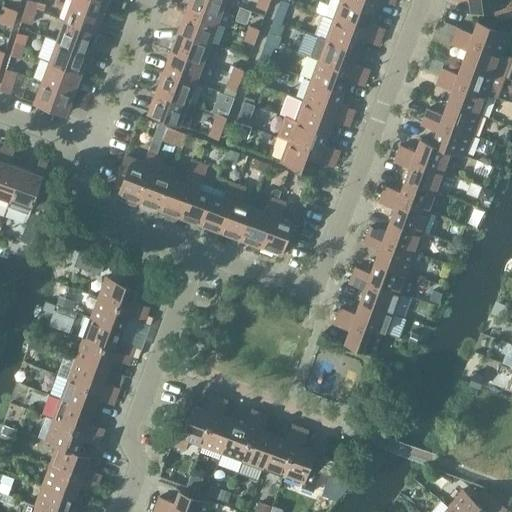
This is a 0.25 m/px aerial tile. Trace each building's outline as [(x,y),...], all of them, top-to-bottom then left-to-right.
[(30,0),(28,0),(26,7),(36,10),(38,2),(30,0)] [(72,0),(65,21),(97,33),(105,12),(72,0)] [(72,0),(105,12),(109,0),(72,0)] [(218,0),(190,0),(186,11),(218,23),(226,3),(218,0)] [(271,0),(259,0),(257,7),(267,11),(271,0)] [(343,0),(341,0),(334,19),(382,37),(385,29),(370,23),(374,11),(343,0)] [(343,0),(374,11),(378,0),(380,0),(394,5),(396,0),(343,0)] [(458,0),(470,0),(472,12),(494,9),(496,21),(511,18),(511,0),(453,0),(453,1),(458,0)] [(21,21),(31,24),(36,10),(26,7),(21,21)] [(6,16),(16,19),(18,12),(8,9),(6,16)] [(186,11),(179,31),(211,43),(218,23),(186,11)] [(16,19),(6,16),(4,23),(14,26),(16,19)] [(334,19),(326,40),(359,52),(363,40),(379,46),(382,37),(334,19)] [(65,21),(57,41),(90,53),(97,33),(65,21)] [(458,28),(455,36),(503,54),(511,33),(478,21),(473,34),(458,28)] [(250,26),(248,34),(257,37),(260,30),(250,26)] [(179,31),(171,52),(203,63),(211,43),(179,31)] [(248,34),(245,41),(255,44),(257,37),(248,34)] [(511,58),(511,57),(503,54),(455,36),(452,45),(467,51),(463,62),(505,78),(511,58)] [(326,40),(319,60),(367,78),(370,69),(355,64),(359,52),(326,40)] [(57,41),(50,61),(82,73),(90,53),(57,41)] [(13,49),(23,52),(25,45),(15,42),(13,49)] [(23,52),(13,49),(11,56),(21,59),(23,52)] [(171,52),(164,72),(196,84),(203,63),(171,52)] [(319,60),(312,80),(344,92),(348,80),(364,86),(367,78),(319,60)] [(50,61),(42,82),(75,94),(82,73),(50,61)] [(488,95),(498,98),(505,78),(463,62),(459,74),(443,69),(440,77),(488,95)] [(233,74),(242,78),(245,70),(235,67),(233,74)] [(0,90),(10,94),(17,72),(7,69),(0,90)] [(164,72),(156,92),(188,104),(196,84),(164,72)] [(242,78),(233,74),(230,81),(240,85),(242,78)] [(488,95),(440,77),(437,85),(452,91),(448,103),(481,115),(488,95)] [(312,80),(304,101),(352,118),(356,110),(340,104),(344,92),(312,80)] [(75,94),(42,82),(35,103),(67,115),(75,94)] [(188,104),(156,92),(148,114),(188,128),(196,107),(188,104)] [(304,101),(297,121),(329,133),(334,121),(349,127),(352,118),(304,101)] [(481,115),(448,103),(444,115),(428,109),(425,117),(473,135),(481,115)] [(218,115),(227,118),(230,111),(220,107),(218,115)] [(227,118),(218,115),(210,136),(219,140),(227,118)] [(437,132),(433,143),(433,144),(454,151),(453,152),(465,157),(473,135),(425,117),(422,126),(437,132)] [(297,121),(289,141),(337,159),(341,150),(325,145),(329,133),(297,121)] [(171,138),(184,143),(187,134),(175,129),(171,138)] [(401,146),(398,154),(446,172),(453,152),(454,151),(433,144),(433,143),(421,139),(416,152),(401,146)] [(337,159),(289,141),(281,162),(314,174),(319,161),(334,167),(337,159)] [(0,167),(8,145),(0,142),(0,143),(0,167)] [(0,167),(0,203),(8,207),(23,168),(10,164),(16,148),(8,145),(0,167)] [(139,203),(159,148),(151,145),(144,163),(126,156),(114,186),(120,189),(118,195),(126,198),(125,200),(126,203),(135,206),(137,205),(138,203),(139,203)] [(159,148),(139,203),(143,204),(142,207),(143,209),(151,212),(153,211),(154,209),(160,211),(172,178),(173,174),(161,169),(168,151),(159,148)] [(410,168),(406,180),(438,192),(446,172),(398,154),(394,163),(410,168)] [(23,168),(8,207),(30,215),(44,176),(49,160),(41,157),(35,173),(23,168)] [(183,182),(172,178),(160,211),(166,213),(166,215),(167,217),(175,221),(177,220),(178,217),(180,218),(198,170),(189,167),(183,182)] [(198,170),(180,218),(200,226),(214,189),(202,184),(206,173),(198,170)] [(383,195),(431,212),(438,192),(406,180),(401,192),(386,186),(383,195)] [(214,189),(200,226),(220,233),(238,185),(230,181),(226,193),(214,189)] [(238,185),(220,233),(241,240),(253,208),(241,203),(247,188),(238,185)] [(395,209),(391,221),(423,233),(431,212),(383,195),(379,203),(395,209)] [(241,241),(261,248),(279,200),(270,196),(265,212),(253,208),(241,240),(241,241)] [(287,203),(279,200),(261,248),(282,256),(286,245),(292,247),(299,227),(294,225),(294,223),(281,218),(287,203)] [(371,227),(368,235),(416,253),(423,233),(391,221),(386,233),(371,227)] [(380,249),(376,261),(409,273),(416,253),(368,235),(365,244),(380,249)] [(356,267),(353,276),(401,293),(409,273),(376,261),(371,273),(356,267)] [(107,276),(99,298),(147,316),(150,307),(134,302),(139,289),(107,276)] [(365,290),(361,302),(394,314),(401,293),(353,276),(350,284),(365,290)] [(99,298),(91,318),(124,330),(128,318),(151,327),(154,318),(147,316),(99,298)] [(341,308),(338,316),(386,334),(394,314),(361,302),(356,314),(341,308)] [(386,334),(338,316),(335,325),(350,330),(346,343),(378,355),(386,334)] [(84,338),(132,356),(139,359),(142,350),(119,342),(124,330),(91,318),(84,338)] [(132,356),(84,338),(76,359),(109,371),(113,359),(129,365),(132,356)] [(76,359),(69,379),(117,397),(120,388),(105,383),(109,371),(76,359)] [(69,379),(61,399),(94,411),(98,399),(114,405),(117,397),(69,379)] [(181,438),(202,446),(220,398),(212,395),(206,411),(193,406),(181,438)] [(202,446),(222,454),(234,421),(223,417),(228,401),(220,398),(202,446)] [(61,399),(54,419),(102,437),(105,429),(89,423),(94,411),(61,399)] [(222,454),(243,461),(261,413),(252,410),(246,425),(234,421),(222,454)] [(243,461),(263,469),(275,436),(263,432),(269,416),(261,413),(243,461)] [(46,441),(58,445),(58,444),(79,452),(79,451),(83,440),(99,446),(102,437),(54,419),(46,441)] [(263,469),(283,476),(301,428),(293,425),(287,440),(275,436),(263,469)] [(301,428),(283,476),(282,480),(314,492),(320,477),(313,475),(310,469),(316,451),(304,447),(309,431),(301,428)] [(58,445),(51,465),(99,483),(102,475),(86,469),(91,456),(79,451),(79,452),(58,444),(58,445)] [(323,457),(318,471),(330,476),(336,462),(323,457)] [(51,465),(43,485),(76,497),(80,486),(96,491),(99,483),(51,465)] [(334,477),(324,489),(331,494),(340,482),(334,477)] [(10,486),(0,482),(0,491),(7,494),(10,486)] [(43,485),(36,506),(52,511),(78,511),(71,509),(76,497),(43,485)] [(160,497),(157,505),(174,511),(209,511),(213,502),(180,490),(175,503),(160,497)] [(464,490),(449,507),(454,511),(490,511),(491,511),(464,490)]
